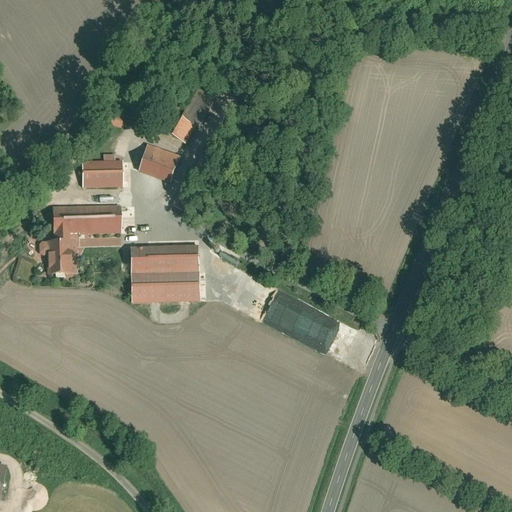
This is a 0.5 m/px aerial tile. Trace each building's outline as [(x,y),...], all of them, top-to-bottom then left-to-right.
[(121,131),(124,120),(110,115),(106,126),(121,131)] [(177,117),(161,138),(182,154),(198,133),(177,117)] [(207,147),(205,145),(168,211),(186,221),(187,219),(222,155),(207,147)] [(136,179),(173,188),(181,157),(144,147),(136,179)] [(81,182),(123,183),(124,162),(82,161),(81,182)] [(71,278),(71,243),(119,243),(120,214),(51,216),(51,248),(47,248),(47,278),(71,278)] [(202,248),(130,249),(130,283),(136,283),(136,289),(137,305),(204,303),(202,248)]
